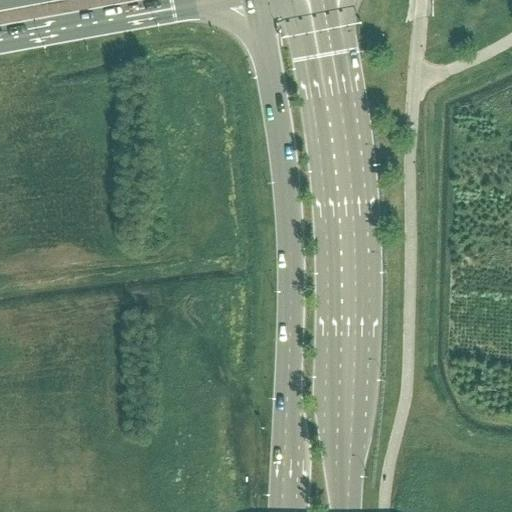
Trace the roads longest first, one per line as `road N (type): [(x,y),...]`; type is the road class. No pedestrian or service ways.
road 1 (primary): [(256,0),(290,227),(281,511)]
road 2 (primary): [(347,511),(353,236),(323,0)]
road 3 (motorway): [(0,38),(216,0)]
